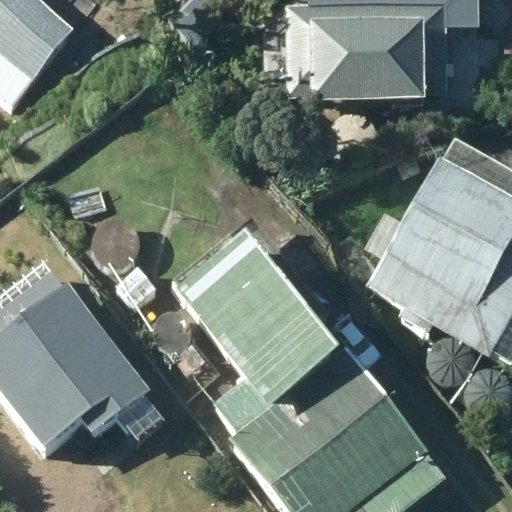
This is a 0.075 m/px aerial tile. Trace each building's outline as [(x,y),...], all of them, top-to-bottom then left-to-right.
[(0,0),(0,122),(13,131),(77,55),(0,0)] [(316,13),(317,50),(306,50),(305,81),(316,81),(315,109),(411,110),(411,57),(377,58),(377,13),(316,13)] [(297,94),(297,65),(272,64),(273,111),(296,112),(296,121),(310,121),(311,95),(297,94)] [(498,187),(511,185),(511,154),(495,156),(498,187)] [(433,352),(490,386),(494,378),(511,388),(511,202),(453,169),(369,313),(403,333),(400,339),(429,356),(433,352)] [(88,188),(67,212),(83,226),(104,203),(88,188)] [(265,511),(439,511),(448,505),(346,380),(335,390),(311,361),(333,342),(251,241),(174,305),(192,326),(181,334),(242,411),(218,431),(240,460),(230,469),(265,511)] [(119,295),(136,321),(157,307),(140,281),(119,295)] [(0,431),(46,491),(84,463),(92,473),(153,427),(50,295),(0,333),(0,431)]
